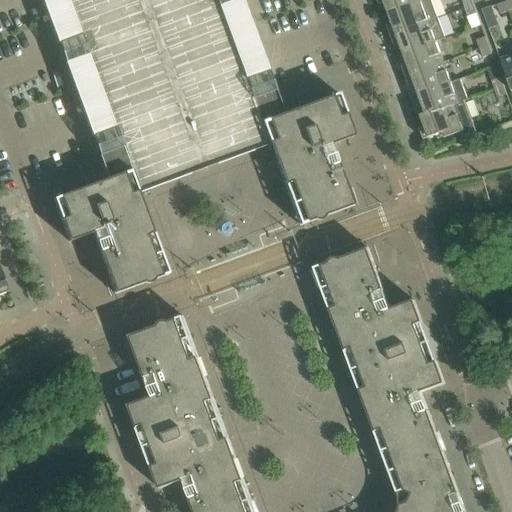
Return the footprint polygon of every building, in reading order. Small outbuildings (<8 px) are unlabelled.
[(41,0),(102,164),(108,180),(54,200),(69,242),(93,234),(115,294),(143,284),(144,285),(146,285),(147,285),(149,285),(150,285),(151,284),(152,283),(153,282),(154,281),(154,280),(166,276),(169,274),(139,194),(144,192),(259,149),(270,145),(300,226),(303,225),(314,221),(315,221),(316,222),(318,222),(320,222),(321,221),(322,220),(323,219),(324,218),(325,217),(353,206),(331,146),(354,137),(339,94),(284,114),(280,104),(241,0),(41,0)] [(378,0),(380,6),(385,4),(389,14),(427,0),(378,0)] [(439,19),(431,0),(427,0),(389,14),(393,25),(388,27),(392,36),(439,19)] [(474,6),(472,0),(463,0),(462,1),(465,9),(474,6)] [(501,15),(509,12),(506,3),(497,6),(501,15)] [(465,9),(468,18),(478,14),(474,6),(465,9)] [(400,44),(404,55),(437,43),(446,39),(439,19),(392,36),(395,46),(400,44)] [(489,46),(486,38),(477,41),(480,50),(489,46)] [(403,67),(407,77),(444,63),(437,43),(404,55),(408,65),(403,67)] [(480,50),(483,58),(493,55),(489,46),(480,50)] [(511,56),(501,60),(509,82),(511,90),(511,56)] [(415,85),(419,95),(452,83),(444,63),(407,77),(410,87),(415,85)] [(504,87),(501,78),(492,82),(495,90),(504,87)] [(418,107),(422,117),(469,100),(461,80),(452,83),(419,95),(423,106),(418,107)] [(495,90),(498,99),(508,95),(504,87),(495,90)] [(469,101),(469,100),(422,117),(426,128),(421,130),(425,141),(443,134),(445,139),(461,133),(463,139),(478,133),(466,102),(469,101)] [(330,263),(330,264),(319,268),(316,269),(399,495),(400,497),(401,500),(401,503),(401,506),(401,509),(400,511),(466,511),(423,393),(446,385),(415,301),(392,310),(369,249),(341,260),(340,259),(338,259),(337,259),(335,259),(334,260),(332,260),(331,262),(330,263)] [(0,269),(0,295),(9,292),(0,269)] [(256,511),(185,318),(182,319),(171,323),(169,322),(168,322),(166,322),(165,322),(163,323),(162,323),(161,324),(160,326),(159,327),(131,337),(153,398),(130,407),(161,490),(184,481),(195,511),(256,511)]
